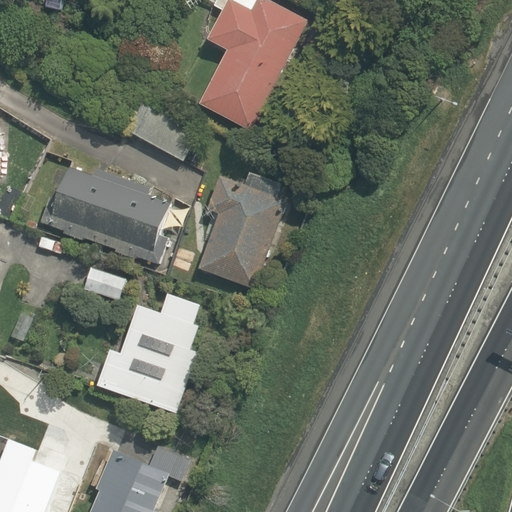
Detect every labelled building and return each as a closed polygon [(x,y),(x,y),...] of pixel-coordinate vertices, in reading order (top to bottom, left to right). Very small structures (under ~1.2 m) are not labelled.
[(275,0),(219,0),(198,39),(224,54),(198,100),(251,129),(311,19),(275,0)] [(117,127),(181,163),(196,136),(166,119),(168,115),(142,100),(134,114),(126,109),(117,127)] [(161,236),(172,207),(66,166),(45,222),(161,266),(171,239),(161,236)] [(251,171),(246,185),(219,176),(207,216),(219,220),(201,277),(253,294),(283,196),(288,182),(251,171)] [(143,288),(123,340),(108,334),(90,385),(174,416),(212,313),(143,288)] [(152,511),(165,481),(178,486),(190,456),(156,443),(149,462),(113,448),(88,511),(152,511)]
